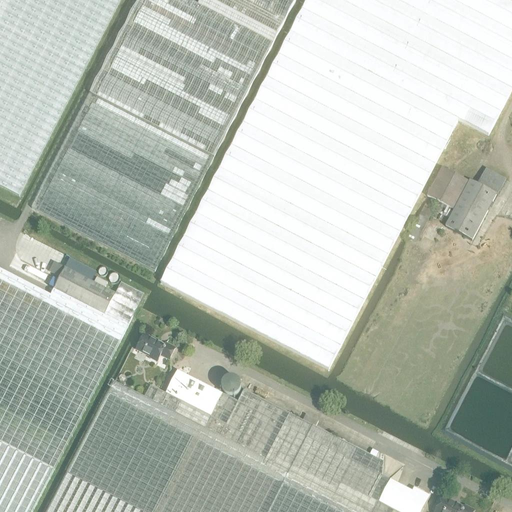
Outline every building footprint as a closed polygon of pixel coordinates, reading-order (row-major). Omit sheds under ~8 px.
[(0,0),(0,188),(18,198),(121,0),(0,0)] [(194,197),(273,45),(198,6),(186,0),(139,0),(87,101),(58,157),(47,178),(33,210),(54,220),(96,242),(94,245),(100,248),(102,245),(118,254),(155,273),(194,197)] [(329,372),(363,304),(458,122),(489,137),(511,91),(511,4),(503,0),(307,0),(281,52),(210,189),(160,284),(329,372)] [(294,5),(295,0),(201,0),(198,6),(273,45),(294,5)] [(427,197),(438,203),(435,209),(426,205),(407,240),(416,245),(430,217),(446,226),(445,227),(473,242),(506,181),(486,170),(478,186),(469,181),(468,184),(442,170),(427,197)] [(30,266),(47,272),(56,248),(39,242),(30,266)] [(65,269),(56,288),(129,326),(144,296),(121,284),(116,294),(65,269)] [(0,270),(0,511),(32,511),(38,502),(56,466),(105,371),(127,329),(54,291),(51,297),(0,271),(0,270)] [(169,361),(175,349),(166,344),(165,346),(144,335),(136,351),(157,362),(160,356),(169,361)] [(151,387),(145,398),(365,511),(422,511),(430,497),(414,489),(412,492),(390,482),(381,477),(384,464),(314,428),(244,392),(238,403),(178,372),(166,395),(151,387)] [(365,511),(145,398),(114,383),(61,487),(47,511),(365,511)] [(306,415),(303,422),(316,428),(319,422),(306,415)] [(473,511),(474,511),(464,507),(463,509),(442,499),(435,511),(473,511)]
